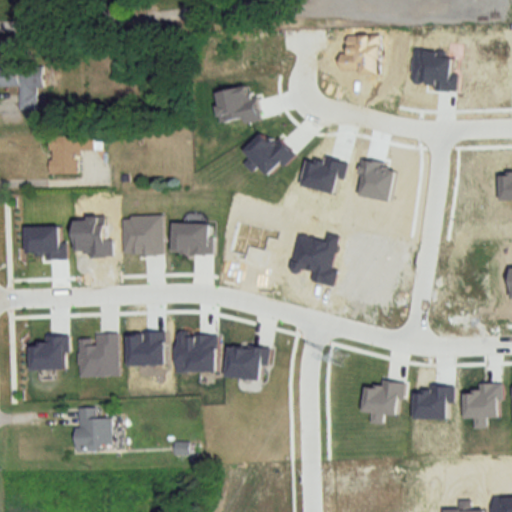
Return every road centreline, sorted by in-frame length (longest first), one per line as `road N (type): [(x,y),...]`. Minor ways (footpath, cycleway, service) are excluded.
road 1 (residential): [(0,298),(201,292),(406,341),(511,341)]
road 2 (residential): [(511,126),(436,130),(322,108),(301,92),(302,34)]
road 3 (residential): [(436,130),(411,341)]
road 4 (residential): [(317,320),(305,389),(309,511)]
